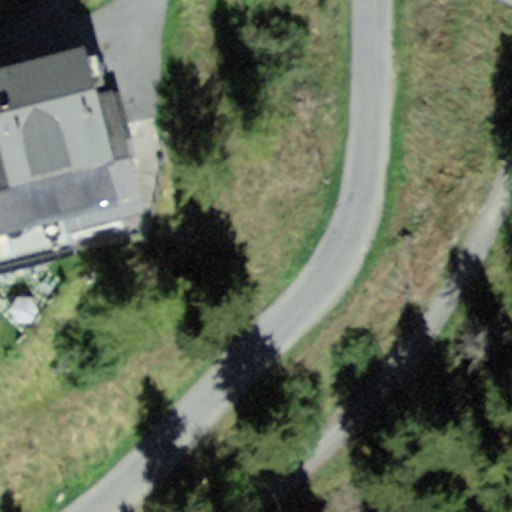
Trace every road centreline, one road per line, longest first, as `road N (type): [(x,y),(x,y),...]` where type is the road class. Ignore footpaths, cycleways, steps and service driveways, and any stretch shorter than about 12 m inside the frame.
road 1 (residential): [(94,511),(174,443),(320,287),(347,241),(362,194),(371,0)]
road 2 (residential): [(511,176),(424,335),(252,511)]
